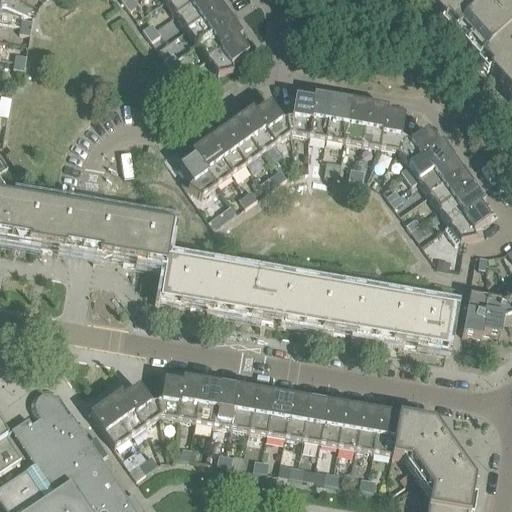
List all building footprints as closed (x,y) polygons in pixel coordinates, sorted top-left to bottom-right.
[(134,5),(129,0),(128,0),(120,6),(124,11),(134,5)] [(175,22),(204,0),(172,0),(164,6),(175,22)] [(185,37),(219,12),(210,0),(204,0),(175,22),(185,37)] [(492,0),(488,5),(483,0),(417,0),(443,27),(445,25),(454,35),(450,38),(476,66),(480,63),(511,34),(511,20),(493,0),(492,0)] [(129,18),(138,11),(134,5),(124,11),(129,18)] [(196,51),(230,27),(227,22),(224,19),(219,12),(185,37),(196,51)] [(30,34),(31,27),(21,25),(19,32),(30,34)] [(206,66),(237,45),(241,42),(230,27),(196,51),(206,66)] [(146,41),(155,35),(151,29),(141,36),(146,41)] [(29,41),(30,34),(19,32),(18,39),(29,41)] [(511,34),(480,63),(489,73),(487,76),(511,103),(511,102),(511,34)] [(150,48),(159,41),(155,35),(146,41),(150,48)] [(237,67),(247,59),(237,45),(206,66),(216,80),(216,81),(239,76),(238,73),(237,67)] [(167,71),(176,65),(172,59),(163,65),(167,71)] [(24,69),(25,62),(15,60),(13,67),(24,69)] [(171,77),(180,71),(176,65),(167,71),(171,77)] [(23,76),(24,69),(13,67),(12,75),(23,76)] [(0,121),(6,122),(9,104),(0,102),(0,121)] [(325,147),(331,105),(313,102),(312,106),(314,107),(307,144),(325,147)] [(307,144),(314,107),(312,106),(294,103),(292,116),(284,118),(289,140),(307,144)] [(343,150),(350,108),(331,105),(325,147),(343,150)] [(361,153),(368,111),(350,108),(343,150),(361,153)] [(289,140),(284,118),(276,120),(268,109),(254,120),(275,151),(289,140)] [(379,156),(386,119),(386,114),(368,111),(361,153),(379,156)] [(275,151),(254,120),(251,116),(235,127),(260,161),(275,151)] [(409,139),(401,135),(403,122),(386,119),(379,156),(396,159),(409,139)] [(260,161),(235,127),(220,138),(245,172),(260,161)] [(407,174),(437,152),(436,151),(426,136),(416,143),(409,139),(396,159),(407,174)] [(245,172),(220,138),(206,148),(230,182),(245,172)] [(230,182),(206,148),(190,159),(193,163),(195,161),(216,192),(230,182)] [(417,188),(452,164),(440,148),(436,151),(437,152),(407,174),(417,188)] [(27,176),(12,155),(4,160),(19,181),(27,176)] [(195,161),(193,163),(178,173),(186,183),(181,191),(200,204),(201,203),(216,192),(195,161)] [(428,203),(462,179),(452,164),(417,188),(428,203)] [(319,181),(321,170),(313,168),(311,179),(319,181)] [(337,184),(339,170),(325,168),(323,181),(337,184)] [(356,187),(357,176),(349,174),(347,185),(356,187)] [(285,185),(280,176),(274,181),(280,189),(285,185)] [(438,218),(473,194),(462,179),(428,203),(438,218)] [(265,200),(280,189),(274,181),(268,185),(259,191),(265,200)] [(448,233),(479,211),(483,209),(473,194),(438,218),(448,233)] [(1,203),(2,197),(0,195),(0,248),(9,250),(17,205),(1,203)] [(256,206),(250,197),(244,201),(250,210),(256,206)] [(250,210),(244,201),(238,205),(244,214),(250,210)] [(393,214),(402,207),(398,202),(388,208),(393,214)] [(81,259),(88,217),(17,205),(9,250),(22,252),(23,249),(40,252),(39,256),(50,258),(51,254),(81,259)] [(479,233),(489,226),(479,211),(448,233),(459,248),(481,243),(479,233)] [(166,265),(172,232),(88,217),(81,259),(123,266),(122,270),(133,272),(134,268),(151,271),(150,274),(164,276),(166,265)] [(218,220),(207,228),(213,236),(224,228),(218,220)] [(419,232),(414,225),(405,231),(410,238),(419,232)] [(431,239),(423,229),(419,232),(410,238),(418,249),(431,239)] [(484,275),(486,265),(479,263),(477,274),(484,275)] [(231,321),(239,277),(166,265),(164,276),(158,309),(172,312),(172,308),(189,311),(189,316),(200,318),(201,313),(217,316),(217,319),(231,321)] [(447,275),(448,267),(437,265),(436,273),(447,275)] [(303,334),(311,289),(239,277),(231,321),(243,324),(244,321),(260,323),(260,328),(271,330),(272,325),(289,328),(288,331),(303,334)] [(373,346),(382,301),(311,289),(303,334),(315,336),(316,333),(332,336),(332,340),(343,342),(344,338),(360,340),(359,343),(373,346)] [(481,340),(486,303),(468,300),(461,342),(480,345),(481,340)] [(445,358),(453,313),(382,301),(373,346),(386,348),(386,345),(403,348),(402,352),(414,354),(415,350),(431,353),(431,356),(445,358)] [(509,329),(504,306),(486,303),(481,340),(499,343),(501,331),(509,329)] [(193,430),(200,388),(191,387),(182,385),(181,390),(175,427),(193,430)] [(175,427),(181,390),(163,387),(161,399),(153,401),(157,423),(175,427)] [(211,433),(218,391),(200,388),(193,430),(211,433)] [(229,436),(236,394),(218,391),(211,433),(213,433),(211,445),(225,448),(227,435),(229,436)] [(157,423),(153,401),(144,403),(137,393),(123,403),(144,433),(157,423)] [(247,439),(254,397),(236,394),(229,436),(247,439)] [(125,502),(100,465),(107,461),(94,442),(88,446),(59,403),(56,400),(51,397),(46,396),(41,397),(37,399),(33,402),(31,406),(30,411),(30,416),(33,421),(36,427),(31,430),(27,425),(10,436),(11,437),(10,437),(38,477),(31,482),(26,476),(0,493),(0,509),(1,511),(140,511),(131,498),(125,502)] [(265,442),(272,400),(254,397),(247,439),(265,442)] [(144,433),(123,403),(120,399),(105,409),(129,444),(144,433)] [(282,445),(289,403),(272,400),(265,442),(282,445)] [(300,448),(308,406),(289,403),(282,445),(300,448)] [(318,451),(325,409),(308,406),(300,448),(318,451)] [(129,444),(105,409),(89,421),(113,455),(129,444)] [(335,454),(342,412),(325,409),(318,451),(335,454)] [(353,457),(360,415),(342,412),(335,454),(353,457)] [(371,460),(378,418),(360,415),(353,457),(371,460)] [(391,463),(397,422),(378,418),(371,460),(389,463),(391,463)] [(474,487),(457,464),(457,463),(460,461),(454,451),(450,453),(433,429),(411,426),(412,422),(398,420),(397,422),(391,463),(389,463),(389,466),(406,468),(405,472),(425,499),(429,500),(426,511),(473,511),(473,510),(470,509),(474,487)] [(0,478),(20,466),(4,442),(3,442),(0,437),(0,478)] [(186,467),(188,457),(181,456),(179,466),(186,467)] [(194,468),(195,458),(188,457),(186,467),(194,468)] [(240,476),(242,463),(232,461),(231,464),(224,463),(222,473),(240,476)] [(156,471),(149,462),(144,465),(151,475),(156,471)] [(222,473),(224,463),(217,462),(215,472),(222,473)] [(151,475),(144,465),(138,470),(145,480),(151,475)] [(258,479),(260,469),(253,468),(251,478),(258,479)] [(266,481),(267,470),(260,469),(258,479),(266,481)] [(294,485),(296,475),(289,474),(287,484),(294,485)] [(301,486),(303,476),(296,475),(294,485),(301,486)] [(329,491),(331,481),(324,480),(322,490),(329,491)] [(337,493),(338,482),(331,481),(329,491),(337,493)] [(364,497),(366,487),(359,486),(358,496),(364,497)] [(372,499),(373,488),(366,487),(364,497),(372,499)]
